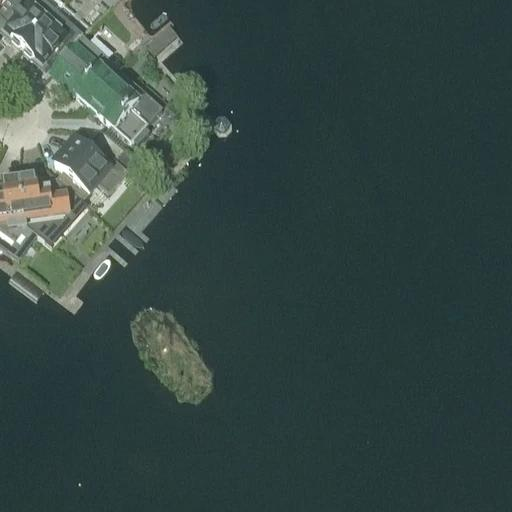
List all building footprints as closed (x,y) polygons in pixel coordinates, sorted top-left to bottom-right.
[(0,0),(0,11),(9,0),(0,0)] [(0,23),(1,25),(22,0),(9,0),(0,11),(0,23)] [(34,5),(28,0),(22,0),(1,25),(9,31),(31,7),(32,7),(34,5)] [(31,7),(9,31),(9,32),(4,38),(12,45),(11,49),(18,54),(21,53),(22,54),(49,23),(32,7),(31,7)] [(64,7),(49,23),(22,54),(24,56),(23,59),(30,65),(33,64),(40,71),(60,49),(68,57),(76,49),(92,32),(64,7)] [(96,41),(91,47),(120,72),(125,67),(96,41)] [(60,49),(40,71),(49,78),(68,57),(60,49)] [(49,78),(76,102),(88,113),(112,85),(101,75),(102,73),(76,49),(68,57),(49,78)] [(112,85),(88,113),(130,150),(147,131),(131,117),(139,108),(112,85)] [(100,135),(91,146),(103,156),(114,166),(123,156),(100,135)] [(71,184),(65,191),(64,192),(73,200),(82,207),(96,190),(100,194),(102,195),(104,196),(105,196),(107,196),(109,196),(110,196),(112,195),(113,194),(115,193),(116,191),(116,190),(117,188),(117,186),(117,185),(116,183),(116,181),(115,180),(113,179),(96,164),(103,156),(91,146),(90,144),(83,152),(76,146),(55,170),(71,184)] [(35,183),(19,185),(26,234),(37,242),(52,222),(53,222),(64,221),(62,208),(65,208),(73,200),(64,192),(65,191),(57,185),(48,194),(45,195),(44,187),(36,188),(35,183)] [(26,234),(19,185),(2,188),(2,193),(0,193),(0,240),(14,251),(26,234)]
